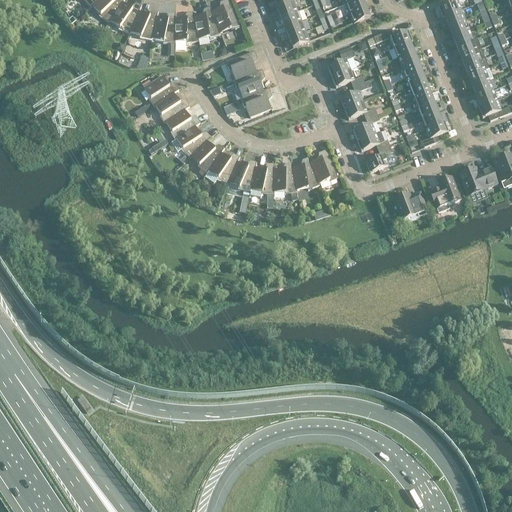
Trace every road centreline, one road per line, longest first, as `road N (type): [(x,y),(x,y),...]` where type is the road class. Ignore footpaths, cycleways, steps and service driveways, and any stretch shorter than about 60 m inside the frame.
road 1 (motorway): [(468,511),(443,460),(393,420),(331,405),(183,413),(132,403),(54,359),(0,286)]
road 2 (motorway): [(209,511),(248,446),(312,426),(377,442),(416,475),(439,511)]
road 3 (residential): [(336,129),(283,148),(258,145),(233,134),(190,69)]
road 4 (residential): [(475,148),(421,15),(386,0)]
road 5 (motorway): [(125,511),(11,377)]
road 6 (residential): [(336,129),(317,82),(281,74),(254,0)]
road 7 (motorway): [(96,511),(11,377)]
road 8 (residential): [(361,192),(475,148)]
